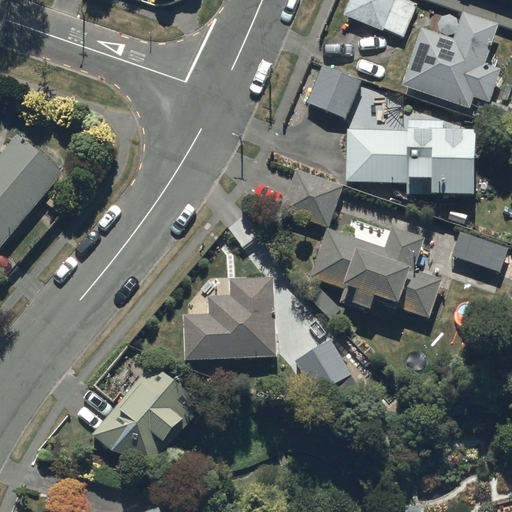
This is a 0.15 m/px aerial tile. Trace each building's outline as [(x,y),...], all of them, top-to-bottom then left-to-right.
[(349,0),(343,14),(383,30),(384,28),(404,36),(417,4),(406,0),(349,0)] [(497,24),(461,12),(452,38),(419,28),(400,85),(468,107),(472,96),(488,102),(499,69),(483,64),(497,24)] [(360,81),(321,65),(305,102),(345,118),(360,81)] [(405,131),(346,130),(344,181),(407,183),(406,193),(473,195),(475,128),(442,128),(442,121),(405,120),(405,131)] [(0,248),(62,173),(15,134),(0,152),(0,248)] [(342,187),(296,170),(280,210),(327,228),(342,187)] [(383,248),(327,228),(310,277),(343,288),(339,302),(371,313),(375,301),(428,319),(443,278),(414,269),(425,237),(390,225),(383,248)] [(460,231),(451,255),(500,272),(508,248),(460,231)] [(272,276),(227,278),(227,295),(206,295),(206,315),(182,316),(184,360),(275,357),(272,276)] [(342,313),(317,288),(306,298),(331,323),(342,313)] [(349,374),(328,339),(293,360),(314,395),(333,384),(349,374)] [(149,363),(89,434),(109,451),(151,464),(200,406),(149,363)] [(359,390),(349,374),(333,384),(343,400),(359,390)]
